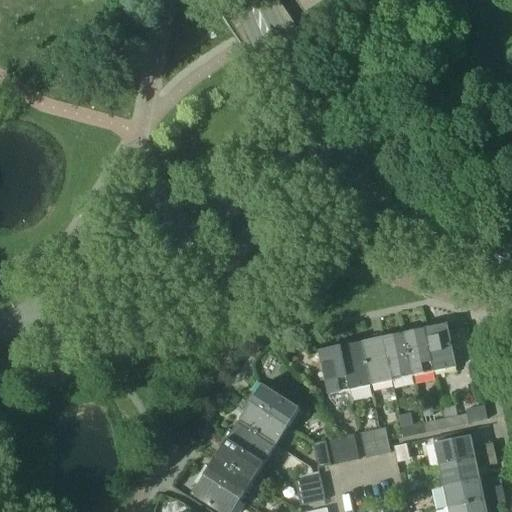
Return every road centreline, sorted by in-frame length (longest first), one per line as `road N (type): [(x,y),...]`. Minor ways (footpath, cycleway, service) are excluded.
road 1 (residential): [(21,322),(80,326),(155,311),(334,167)]
road 2 (residential): [(309,134),(160,267),(64,289),(21,322)]
road 3 (tertiary): [(334,167),(408,233),(461,250)]
road 4 (tertiary): [(461,250),(352,150)]
